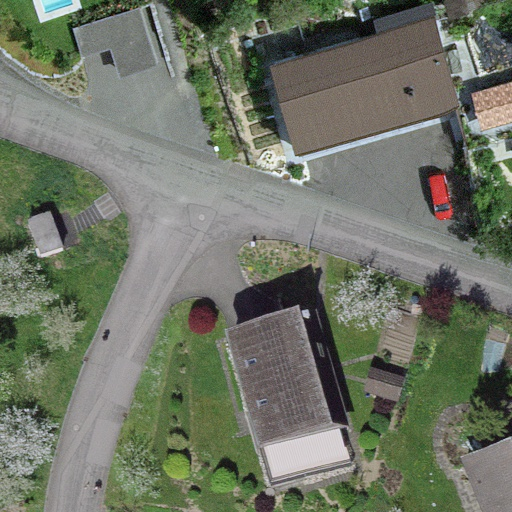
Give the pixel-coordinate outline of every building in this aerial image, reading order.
[(139,10),(74,29),(82,56),(112,47),(120,74),(155,64),(139,10)] [(340,139),(453,107),(428,20),(270,64),(291,136),(336,123),(340,139)] [(511,69),(473,80),(489,138),(490,143),(511,137),(511,69)] [(24,226),(37,261),(58,253),(45,218),(24,226)] [(336,431),(305,324),(228,346),(259,454),(336,431)] [(398,384),(368,375),(362,395),(392,404),(398,384)] [(511,511),(511,450),(474,466),(491,511),(511,511)]
